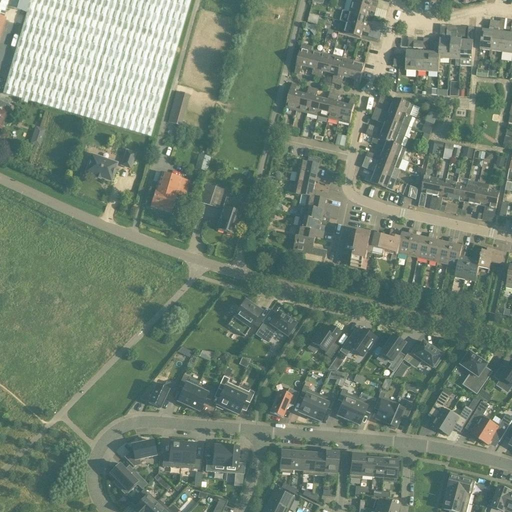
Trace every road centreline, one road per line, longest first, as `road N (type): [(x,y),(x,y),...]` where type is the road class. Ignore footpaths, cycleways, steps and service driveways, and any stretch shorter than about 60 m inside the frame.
road 1 (residential): [(511,335),(234,273)]
road 2 (residential): [(234,273),(303,0)]
road 3 (unclassified): [(234,273),(0,179)]
road 4 (residential): [(256,432),(125,426),(91,464),(93,495),(106,511)]
road 5 (residential): [(511,235),(350,198)]
road 6 (residential): [(351,158),(394,19)]
